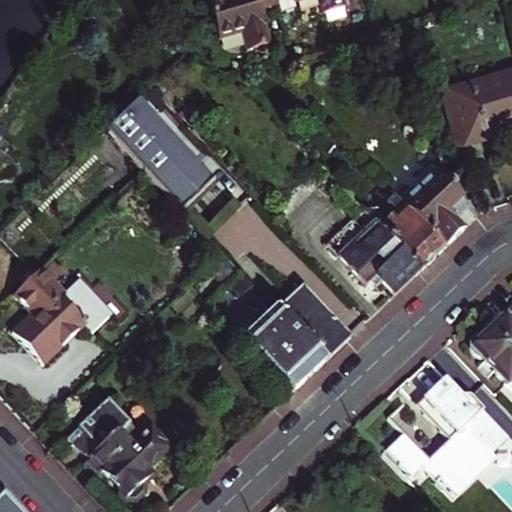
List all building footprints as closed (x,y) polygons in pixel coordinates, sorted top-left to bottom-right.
[(265,47),(256,15),(275,9),(272,0),(224,0),(220,1),(220,0),(202,0),(211,26),(215,42),(237,36),(242,54),(265,47)] [(287,0),(272,0),(275,9),(277,15),(291,11),(288,2),(287,0)] [(287,0),(288,2),(295,0),(313,0),(318,14),(340,8),(337,0),(287,0)] [(511,75),(440,98),(457,150),(511,132),(511,75)] [(142,174),(180,214),(212,183),(135,102),(103,133),(142,174)] [(433,175),(399,208),(440,252),(461,232),(450,220),(463,207),(433,175)] [(184,218),(216,188),(212,183),(180,214),(184,218)] [(374,225),(377,228),(390,215),(381,205),(388,197),(381,190),(360,210),(374,225)] [(377,228),(419,272),(440,252),(399,208),(388,197),(381,205),(390,215),(377,228)] [(374,279),(392,298),(419,272),(377,228),(374,225),(337,261),(363,289),(374,279)] [(219,255),(204,269),(222,289),(238,274),(219,255)] [(37,273),(11,298),(30,317),(10,336),(40,368),(83,328),(60,304),(63,301),(37,273)] [(275,314),(323,364),(349,339),(332,321),(326,326),(319,319),(324,313),(301,289),(275,314)] [(291,394),(323,364),(275,314),(273,312),(241,342),(260,361),(291,394)] [(332,321),(324,313),(319,319),(326,326),(332,321)] [(511,379),(511,324),(504,316),(500,319),(495,314),(484,325),(489,330),(469,349),(504,387),(511,379)] [(461,399),(444,382),(422,403),(444,426),(438,432),(448,443),(428,462),(389,421),(403,407),(402,406),(387,420),(402,437),(386,452),(411,480),(420,471),(434,485),(433,487),(440,494),(444,490),(450,496),(507,442),(511,446),(511,445),(468,399),(461,399)] [(83,469),(97,484),(102,479),(125,503),(131,502),(141,493),(143,487),(141,486),(151,476),(146,470),(164,453),(149,437),(143,442),(128,426),(83,469)]
